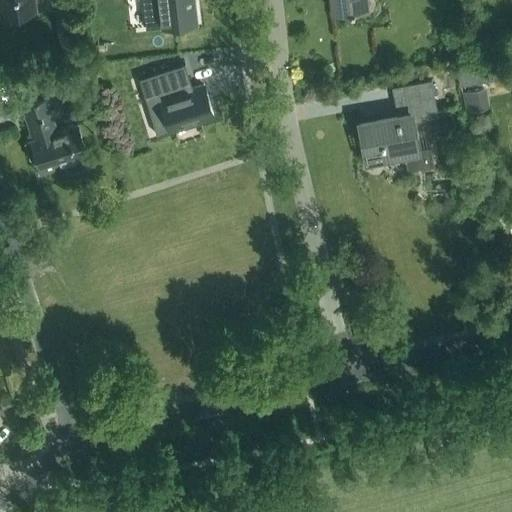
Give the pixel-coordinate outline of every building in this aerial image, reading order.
[(35,0),(0,0),(0,1),(2,14),(37,9),(35,0)] [(142,0),(146,25),(162,23),(196,19),(194,0),(142,0)] [(368,0),(331,0),(333,10),(369,5),(368,0)] [(505,17),(488,18),(489,26),(506,25),(505,17)] [(499,77),(495,58),(456,64),(459,84),(499,77)] [(50,67),(51,76),(74,72),(72,64),(50,67)] [(186,66),(141,81),(141,82),(154,78),(161,99),(150,103),(159,130),(157,131),(157,132),(214,114),(204,83),(189,87),(183,68),(186,67),(186,66)] [(99,71),(100,82),(138,80),(138,68),(99,71)] [(397,113),(360,120),(367,163),(387,159),(386,155),(407,151),(410,165),(432,161),(432,164),(434,164),(430,145),(417,147),(411,115),(436,111),(430,78),(418,80),(392,85),(397,113)] [(488,105),(484,85),(460,90),(464,109),(488,105)] [(58,130),(47,97),(24,105),(35,137),(32,138),(32,139),(26,141),(31,156),(37,154),(43,170),(44,169),(67,161),(69,170),(89,163),(86,155),(87,154),(88,155),(89,154),(78,123),(58,130)]
